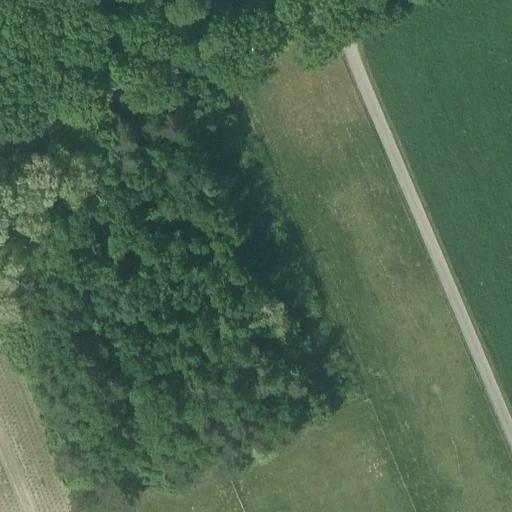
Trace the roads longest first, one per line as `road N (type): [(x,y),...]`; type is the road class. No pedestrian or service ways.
road 1 (unclassified): [(333,8),(511,434)]
road 2 (residential): [(333,8),(0,134)]
